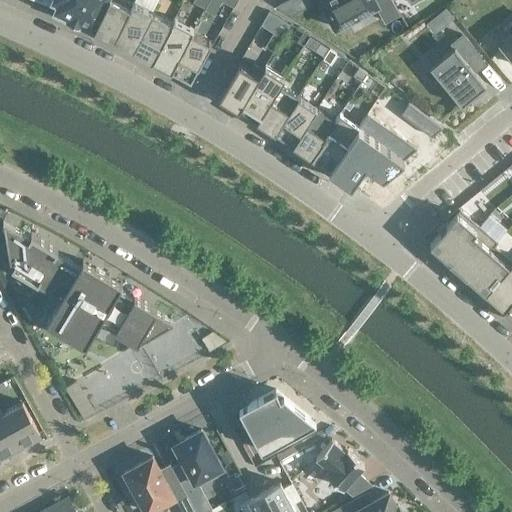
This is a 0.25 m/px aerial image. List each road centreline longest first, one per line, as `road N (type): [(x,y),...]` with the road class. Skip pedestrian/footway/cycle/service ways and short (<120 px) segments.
road 1 (residential): [(0,174),(175,269),(282,344)]
road 2 (residential): [(282,344),(468,511)]
road 3 (residential): [(76,464),(282,344)]
road 4 (residential): [(186,116),(371,236)]
road 5 (residential): [(0,22),(186,116)]
road 6 (residential): [(371,236),(511,113)]
road 7 (residential): [(371,236),(510,359)]
road 8 (residential): [(76,464),(0,323)]
road 9 (residential): [(186,116),(258,0)]
